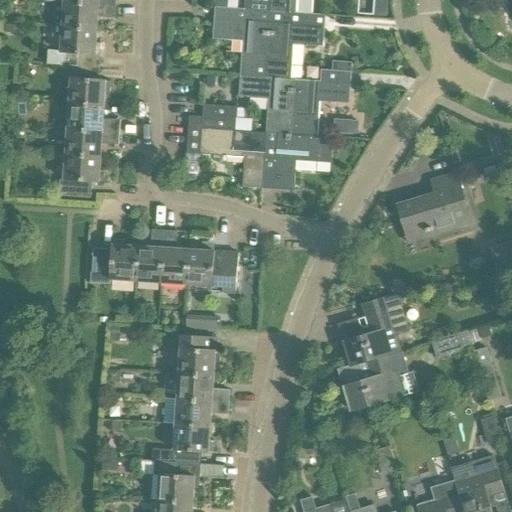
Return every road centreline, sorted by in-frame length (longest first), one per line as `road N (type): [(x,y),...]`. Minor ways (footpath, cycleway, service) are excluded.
road 1 (residential): [(337,240),(204,199),(150,197),(154,116),(145,0)]
road 2 (residential): [(337,240),(275,408),(258,511)]
road 3 (residential): [(450,64),(396,137),(337,240)]
